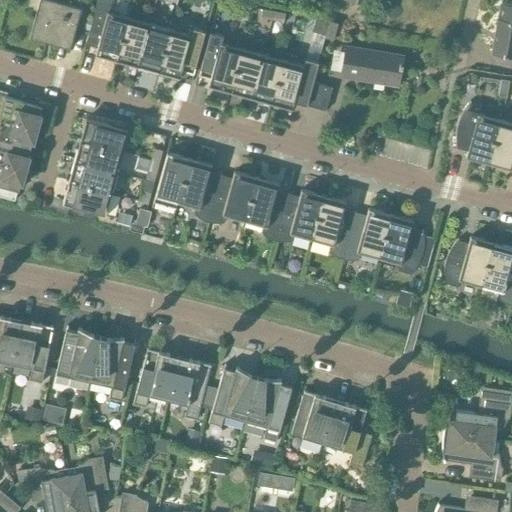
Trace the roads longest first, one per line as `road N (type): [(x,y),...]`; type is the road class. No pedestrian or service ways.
road 1 (residential): [(0,270),(129,295),(394,366),(420,394),(402,511)]
road 2 (residential): [(75,85),(511,209)]
